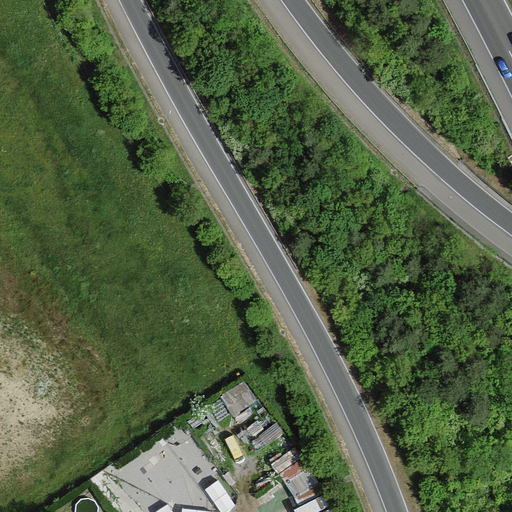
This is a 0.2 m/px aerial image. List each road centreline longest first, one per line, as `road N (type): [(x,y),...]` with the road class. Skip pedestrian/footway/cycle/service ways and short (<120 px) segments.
road 1 (motorway): [(128,0),(332,369),(395,511)]
road 2 (motorway): [(290,0),(390,121),(511,227)]
